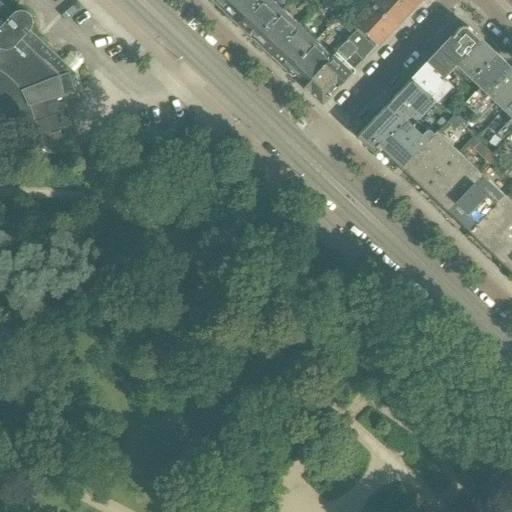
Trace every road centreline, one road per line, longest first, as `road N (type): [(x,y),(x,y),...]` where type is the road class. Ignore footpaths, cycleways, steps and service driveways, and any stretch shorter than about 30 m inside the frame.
road 1 (secondary): [(511,354),(304,157)]
road 2 (secondary): [(304,157),(136,0)]
road 3 (residential): [(304,157),(450,0)]
